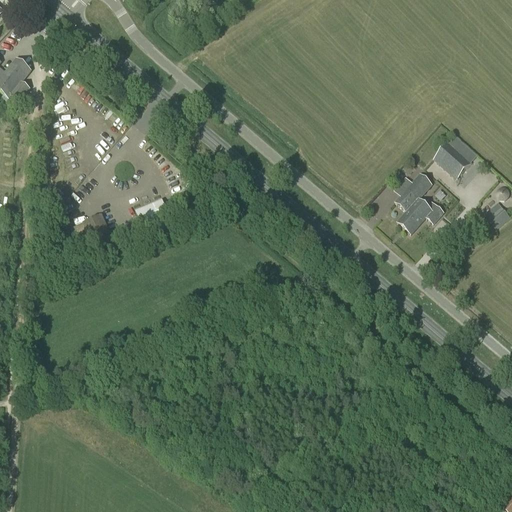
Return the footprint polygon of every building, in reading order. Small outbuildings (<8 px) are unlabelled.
[(0,94),(8,101),(11,98),(19,105),(30,91),(21,85),(31,73),(16,61),(5,74),(0,69),(0,65),(1,65),(0,64),(0,94)] [(433,162),(456,183),(471,165),(448,145),(433,162)] [(394,205),(405,215),(396,225),(410,238),(426,221),(433,227),(444,215),(431,204),(427,209),(419,202),(432,188),(420,177),(394,205)] [(136,214),(143,231),(169,220),(162,203),(136,214)] [(482,219),(496,233),(510,219),(497,205),(482,219)] [(70,231),(83,259),(114,245),(102,217),(70,231)] [(511,511),(511,501),(509,498),(500,509),(503,511),(511,511)]
